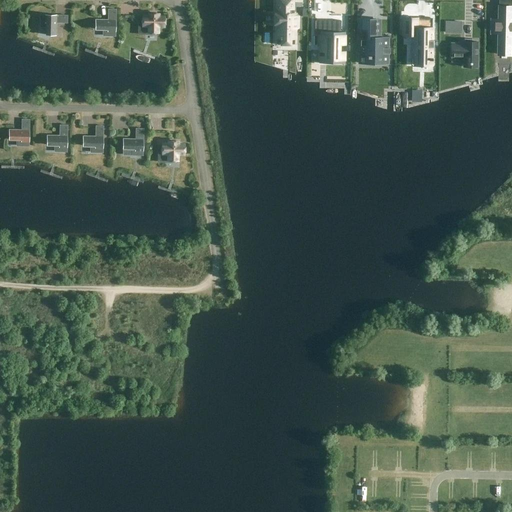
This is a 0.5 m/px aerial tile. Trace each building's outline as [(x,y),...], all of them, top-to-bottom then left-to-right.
[(287,0),(281,0),(280,41),(302,42),(302,0),(287,0)] [(511,32),(511,20),(510,21),(511,7),(499,7),(498,20),(491,20),(491,32),(498,33),(498,51),(510,52),(510,33),(511,32)] [(103,29),(103,36),(115,36),(115,10),(108,9),(108,20),(95,20),(95,29),(103,29)] [(142,17),(138,17),(138,21),(142,22),(142,26),(148,26),(148,33),(157,33),(158,27),(164,27),(164,17),(158,16),(158,14),(149,14),(148,16),(142,16),(142,17)] [(41,15),(40,27),(47,27),(46,35),(55,35),(56,23),(67,23),(67,15),(41,15)] [(316,15),(316,23),(322,23),(322,56),(341,56),(342,24),(336,24),(336,16),(316,15)] [(388,48),(388,38),(378,38),(378,20),(362,19),(362,37),(359,37),(359,38),(358,47),(359,47),(361,47),(361,57),(373,57),(373,62),(372,62),(372,63),(373,63),(388,64),(388,54),(389,54),(389,53),(388,53),(388,49),(389,49),(389,48),(388,48)] [(401,20),(401,37),(408,37),(408,63),(424,63),(424,33),(412,33),(412,20),(401,20)] [(460,32),(460,22),(445,22),(445,32),(460,32)] [(476,67),(477,42),(464,42),(464,44),(451,43),(451,57),(463,57),(463,67),(476,67)] [(17,139),(17,146),(28,146),(29,120),(21,119),(21,130),(9,130),(8,139),(17,139)] [(55,145),(55,151),(66,152),(67,125),(59,125),(59,136),(47,136),(46,145),(55,145)] [(95,137),(83,137),(82,146),(91,146),(90,152),(102,152),(103,126),(95,126),(95,137)] [(130,148),(130,155),(142,155),(143,129),(135,129),(135,140),(122,139),(122,148),(130,148)] [(162,144),(162,145),(158,145),(158,149),(162,149),(162,154),(168,154),(168,160),(177,161),(178,154),(184,154),(184,144),(178,144),(178,141),(168,141),(168,144),(162,144)]
